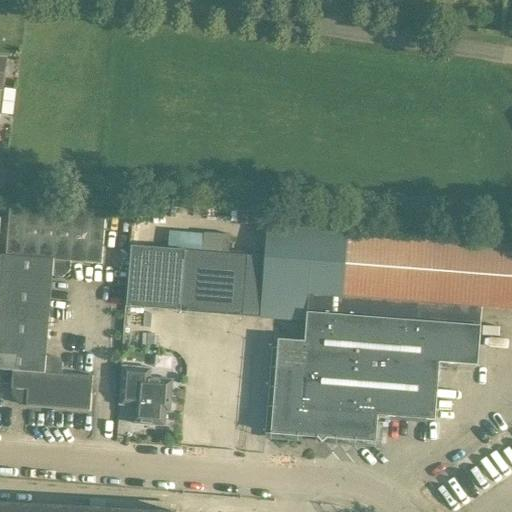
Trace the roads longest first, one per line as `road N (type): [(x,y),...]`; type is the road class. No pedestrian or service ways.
road 1 (unclassified): [(0,454),(329,482),(375,495),(398,511)]
road 2 (unclassified): [(511,55),(124,0)]
